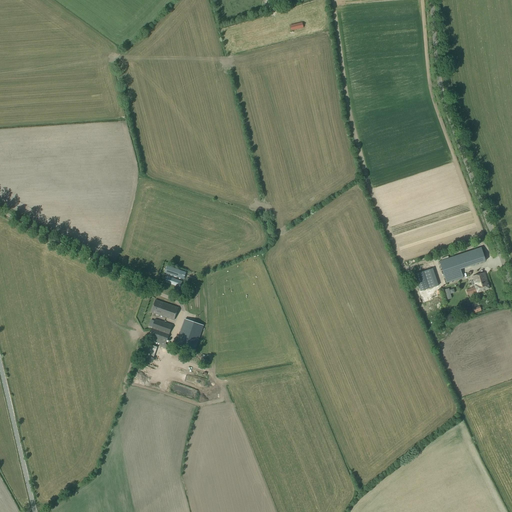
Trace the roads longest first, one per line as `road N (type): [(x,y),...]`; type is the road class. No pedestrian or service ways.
road 1 (unclassified): [(511,286),(440,89),(433,0)]
road 2 (unclassified): [(164,300),(0,212)]
road 3 (unclassified): [(34,511),(0,364)]
